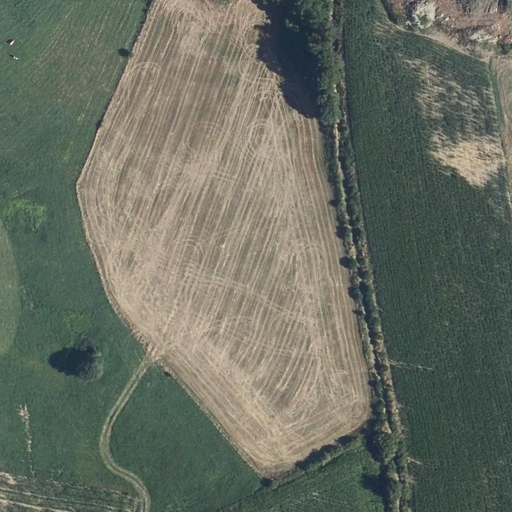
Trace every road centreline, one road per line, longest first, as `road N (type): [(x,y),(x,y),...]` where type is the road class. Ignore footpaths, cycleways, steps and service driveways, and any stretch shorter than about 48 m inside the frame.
road 1 (track): [(334,0),(336,132),(400,511)]
road 2 (track): [(149,351),(102,432),(105,455),(139,486),(144,511)]
